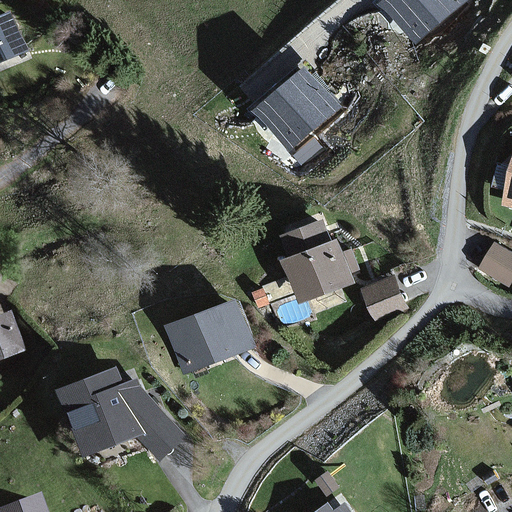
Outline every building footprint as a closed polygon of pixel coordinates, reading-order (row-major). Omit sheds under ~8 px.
[(462,0),(390,0),(387,4),(416,39),(462,0)] [(11,13),(0,16),(0,62),(25,54),(11,13)] [(338,105),(308,70),(261,111),(290,146),(338,105)] [(292,256),(287,258),(301,301),(357,282),(343,239),(336,242),(329,220),(285,234),(292,256)] [(511,280),(511,256),(496,246),(479,271),(506,289),(511,280)] [(394,279),(363,289),(373,318),(404,308),(394,279)] [(242,301),(169,326),(185,372),(258,347),(242,301)] [(6,313),(0,315),(0,361),(22,353),(6,313)] [(185,436),(140,386),(138,381),(124,386),(118,369),(61,391),(86,454),(140,433),(161,460),(185,436)] [(35,511),(32,501),(0,511),(35,511)] [(355,511),(350,504),(343,508),(338,501),(321,511),(355,511)]
